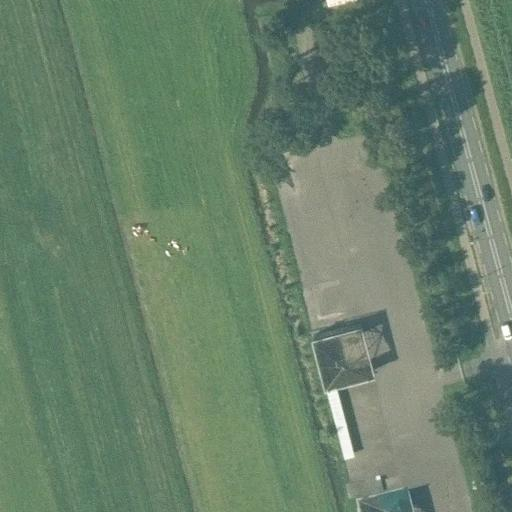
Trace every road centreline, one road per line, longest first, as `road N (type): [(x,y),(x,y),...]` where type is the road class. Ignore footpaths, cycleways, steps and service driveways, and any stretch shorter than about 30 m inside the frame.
road 1 (primary): [(511,313),(427,0)]
road 2 (track): [(319,156),(298,62),(326,18),(393,0)]
